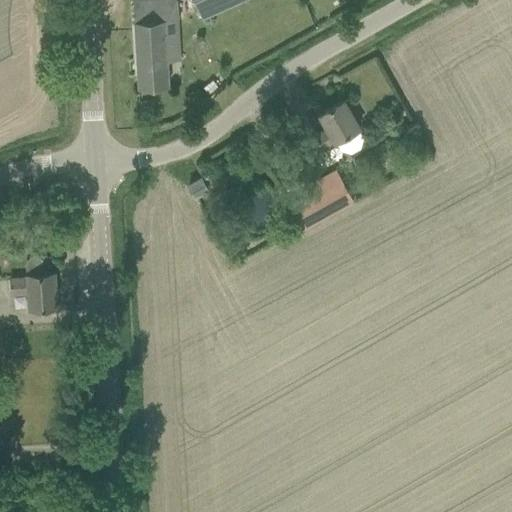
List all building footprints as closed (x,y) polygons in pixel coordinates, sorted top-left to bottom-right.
[(133,0),(139,87),(169,85),(166,59),(180,57),(176,0),(133,0)] [(193,0),(202,18),(212,13),(213,14),(214,13),(214,12),(224,8),(224,9),(226,8),(225,7),(235,3),(237,3),(237,2),(241,0),(193,0)] [(154,99),(141,101),(142,112),(155,110),(154,99)] [(327,128),(315,135),(322,147),(335,140),(341,149),(351,152),(360,148),(363,137),(357,128),(359,127),(344,99),(319,113),(327,128)] [(292,152),(298,162),(310,155),(304,145),(292,152)] [(208,188),(202,177),(189,184),(195,195),(208,188)] [(312,198),(322,217),(352,201),(342,182),(330,189),(314,198),(312,198)] [(54,272),(44,272),(43,260),(38,257),(30,257),(27,261),(28,277),(11,279),(12,294),(27,294),(28,308),(56,306),(54,272)]
